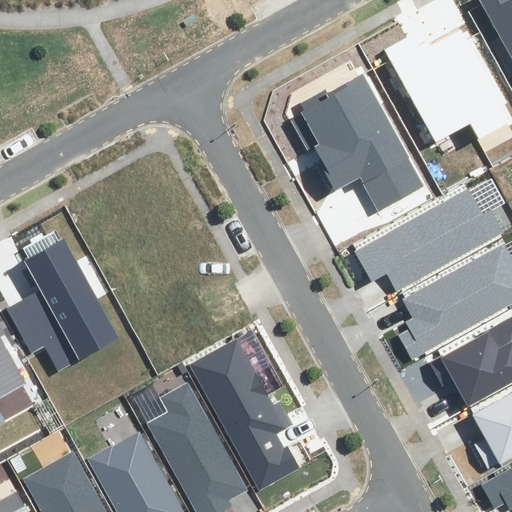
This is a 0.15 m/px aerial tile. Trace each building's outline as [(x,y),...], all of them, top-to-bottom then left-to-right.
[(511,0),(481,0),(511,53),(511,0)] [(425,39),(393,57),(437,135),(470,117),(477,131),(507,114),(464,38),(434,55),(425,39)] [(304,105),(330,153),(324,156),(337,179),(360,167),(380,205),(423,182),(361,67),(327,86),(330,91),(304,105)] [(371,274),(385,266),(397,288),(507,228),(493,202),(483,207),(469,181),(354,244),(371,274)] [(410,324),(400,330),(413,354),(511,300),(511,250),(505,238),(402,294),(411,311),(405,315),(410,324)] [(9,300),(31,342),(44,335),(59,363),(115,334),(68,245),(32,264),(42,282),(9,300)] [(511,313),(440,352),(466,400),(511,375),(511,313)] [(236,336),(194,359),(262,481),(298,462),(286,440),(282,443),(274,428),(283,423),(236,336)] [(0,421),(4,419),(0,411),(0,401),(26,387),(0,340),(0,421)] [(174,408),(147,423),(196,511),(233,511),(238,509),(225,485),(244,474),(189,375),(164,389),(174,408)] [(485,432),(474,439),(489,465),(511,451),(511,386),(472,409),(485,432)] [(187,511),(139,425),(89,453),(122,511),(187,511)] [(109,511),(74,448),(26,475),(46,511),(109,511)] [(511,464),(483,480),(495,503),(505,498),(508,504),(511,501),(511,464)] [(28,511),(16,491),(0,499),(0,511),(28,511)]
